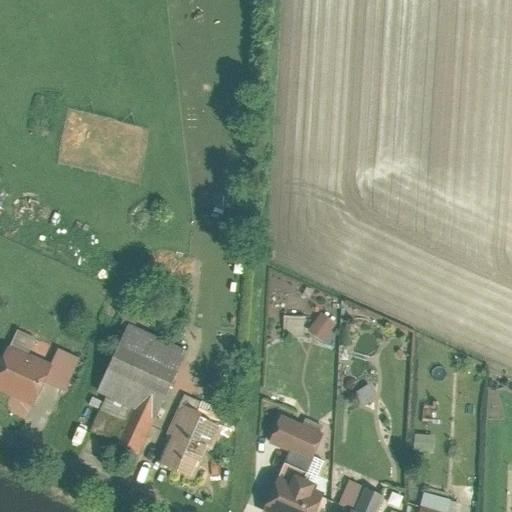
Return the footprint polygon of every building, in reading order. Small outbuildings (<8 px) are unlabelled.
[(326,341),(338,323),(321,312),(310,331),(326,341)] [(189,350),(129,323),(100,387),(140,405),(161,414),(189,350)] [(59,365),(16,346),(0,381),(0,387),(42,406),(52,382),(59,365)] [(70,390),(85,357),(66,349),(59,365),(52,382),(70,390)] [(161,414),(140,405),(125,439),(145,448),(161,414)] [(227,424),(186,406),(174,433),(179,435),(167,464),(201,479),(211,454),(214,455),(227,424)] [(331,432),(284,412),(273,439),(298,449),(320,458),(331,432)] [(436,452),(436,435),(416,435),(416,451),(436,452)] [(320,458),(298,449),(270,511),(325,511),(332,497),(322,493),(327,482),(312,476),(320,458)] [(344,503),(359,510),(371,485),(355,478),(344,503)] [(359,510),(364,511),(382,511),(390,494),(371,485),(359,510)] [(427,491),(420,511),(461,511),(464,502),(427,491)]
